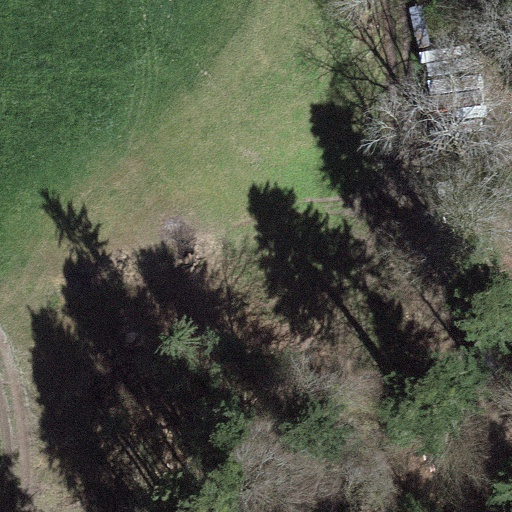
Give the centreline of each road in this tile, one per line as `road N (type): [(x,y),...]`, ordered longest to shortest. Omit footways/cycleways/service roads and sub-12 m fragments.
road 1 (track): [(448,334),(435,79),(414,0)]
road 2 (track): [(448,334),(450,511)]
road 3 (track): [(0,357),(19,511)]
